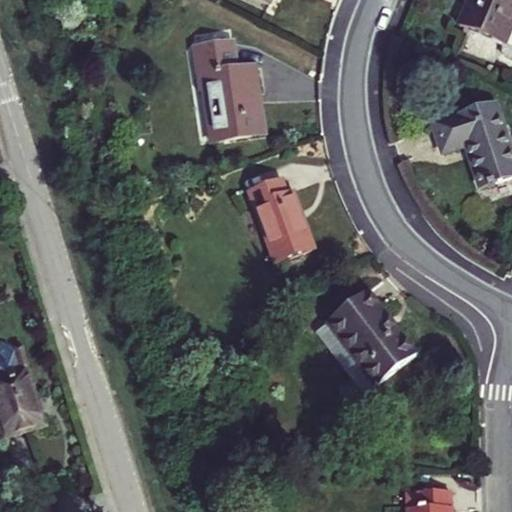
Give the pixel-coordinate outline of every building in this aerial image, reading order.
[(511,0),(468,0),(459,26),(503,44),(502,50),(504,57),(510,62),(511,61),(511,0)] [(197,49),(203,89),(213,87),(222,140),(263,134),(256,95),(259,94),(255,67),(238,69),(234,43),(197,49)] [(213,87),(203,89),(212,142),(222,140),(213,87)] [(511,151),(498,109),(439,128),(445,147),(463,142),(479,191),(511,179),(511,151)] [(280,182),(247,194),(253,210),(261,207),(270,232),(267,234),(278,264),(316,250),(295,193),(286,196),(280,182)] [(377,388),(417,356),(368,293),(327,325),(377,388)] [(0,395),(14,443),(52,431),(30,357),(24,359),(18,354),(10,352),(3,354),(0,357),(0,395)] [(409,511),(449,511),(450,496),(409,497),(409,511)]
